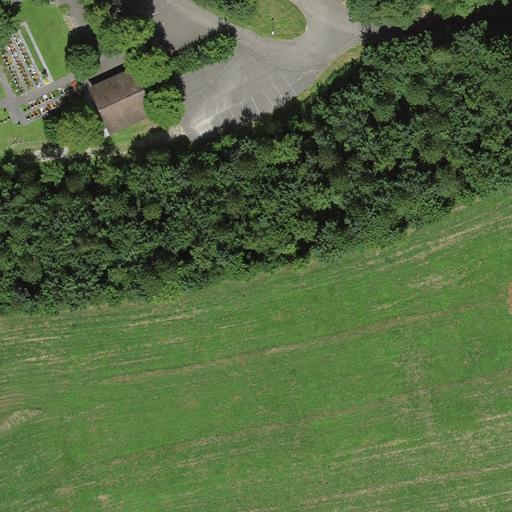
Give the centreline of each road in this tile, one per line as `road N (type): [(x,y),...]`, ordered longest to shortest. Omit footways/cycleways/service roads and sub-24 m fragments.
road 1 (track): [(0,163),(151,128),(283,84),(347,51)]
road 2 (track): [(511,12),(366,25)]
